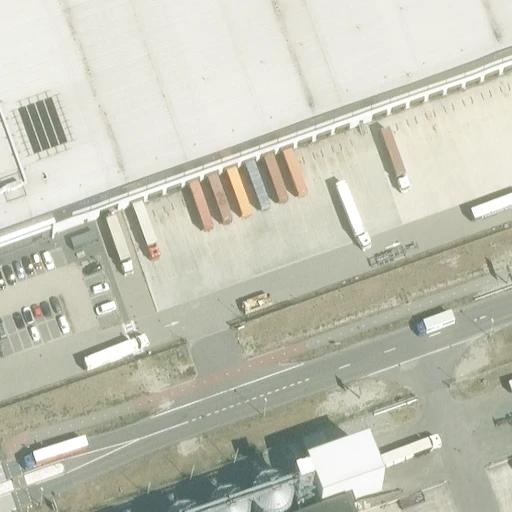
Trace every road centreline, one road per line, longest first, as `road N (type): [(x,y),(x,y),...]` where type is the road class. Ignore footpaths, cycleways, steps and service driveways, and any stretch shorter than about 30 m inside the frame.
road 1 (unclassified): [(156,432),(511,307)]
road 2 (unclassified): [(0,506),(89,471),(156,432)]
road 3 (unclassified): [(156,432),(0,473)]
